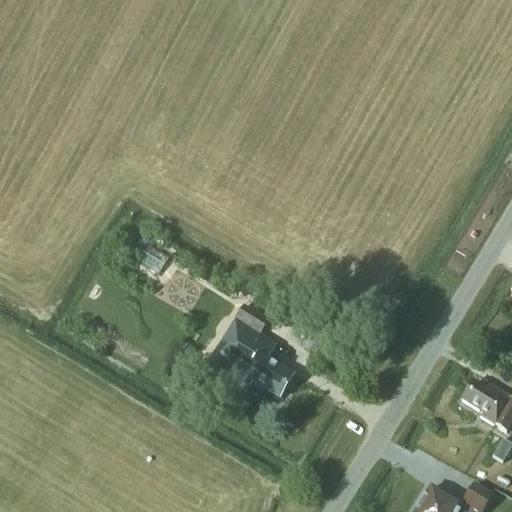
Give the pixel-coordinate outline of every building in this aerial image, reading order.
[(117,245),(107,259),(119,267),(129,253),(117,245)] [(114,281),(104,274),(79,312),(125,342),(124,328),(126,324),(125,313),(105,314),(92,306),(96,299),(90,295),(106,294),(105,282),(114,281)] [(244,309),(208,364),(249,389),(252,385),(279,401),(294,378),(267,362),(276,347),(260,337),(268,323),(244,309)] [(283,324),(291,329),(296,322),(288,316),(283,324)] [(511,401),(510,400),(510,399),(481,382),(479,386),(474,383),(461,403),(483,416),(481,419),(494,427),(495,427),(506,434),(511,424),(511,401)] [(511,447),(502,442),(492,459),(502,465),(511,448),(511,447)] [(474,486),(461,508),(431,489),(416,511),(484,511),(493,497),(474,486)]
